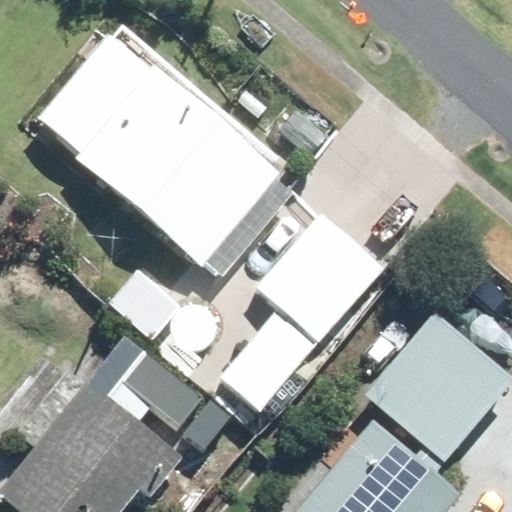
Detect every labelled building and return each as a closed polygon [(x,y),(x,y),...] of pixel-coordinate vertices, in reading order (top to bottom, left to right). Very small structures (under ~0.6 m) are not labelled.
[(283,171),(159,66),(155,71),(111,34),(42,116),(85,154),(79,161),(202,266),(206,261),(224,278),(295,195),(277,179),(283,171)] [(301,107),(280,131),(304,153),(326,128),(301,107)] [(263,411),(386,270),(323,215),(261,288),(282,306),(222,374),(263,411)] [(373,414),(289,511),(453,511),(459,506),(434,484),(511,392),(511,385),(428,314),(356,399),(373,414)] [(149,501),(185,456),(72,365),(19,429),(38,446),(0,490),(0,495),(20,511),(125,511),(140,494),(149,501)]
